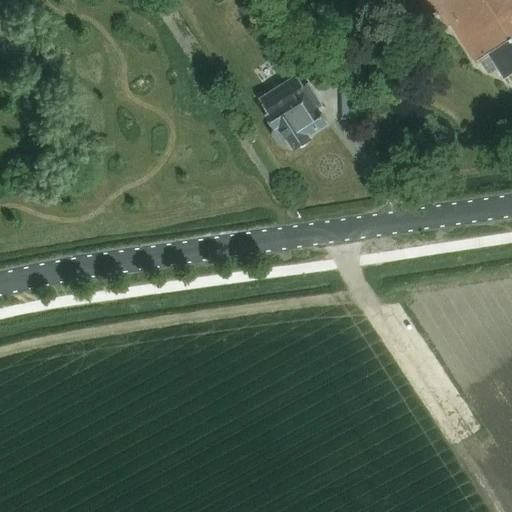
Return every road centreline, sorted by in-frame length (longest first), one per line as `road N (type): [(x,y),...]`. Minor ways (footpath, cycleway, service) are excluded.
road 1 (secondary): [(0,286),(340,230)]
road 2 (secondary): [(511,205),(340,230)]
